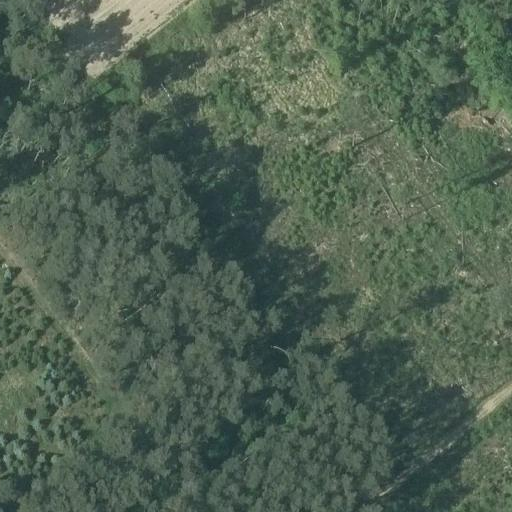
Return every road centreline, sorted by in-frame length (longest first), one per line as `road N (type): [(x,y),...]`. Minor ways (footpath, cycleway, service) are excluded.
road 1 (track): [(407,511),(119,126)]
road 2 (track): [(511,392),(365,511)]
road 3 (track): [(23,0),(96,97)]
